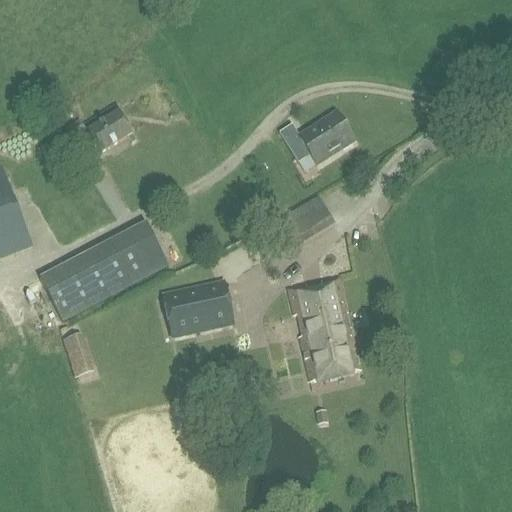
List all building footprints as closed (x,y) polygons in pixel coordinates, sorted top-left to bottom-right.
[(99,155),(126,139),(130,146),(135,143),(131,136),(118,113),(85,133),(99,155)] [(352,144),(334,115),(298,139),(290,127),(277,135),(297,165),(309,157),(315,168),(352,144)] [(0,259),(29,248),(0,173),(0,259)] [(60,324),(166,268),(144,226),(38,282),(60,324)] [(359,372),(339,280),(321,284),(324,297),(308,300),(306,288),(287,291),(307,383),(359,372)] [(171,339),(230,327),(222,286),(162,299),(171,339)] [(78,372),(91,368),(82,334),(69,338),(78,372)]
